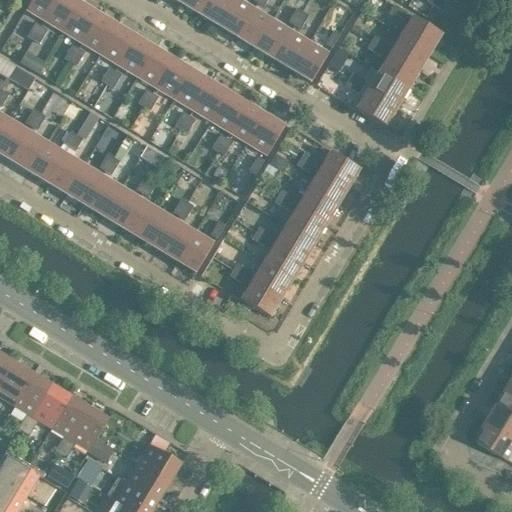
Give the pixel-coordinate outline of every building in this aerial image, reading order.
[(32,0),(26,10),(45,21),(57,0),(32,0)] [(63,32),(81,4),(75,0),(57,0),(45,21),(63,32)] [(200,15),(209,0),(183,0),(181,4),(200,15)] [(218,26),(234,0),(209,0),(200,15),(218,26)] [(240,0),(234,0),(218,26),(237,38),(254,9),(240,0)] [(438,11),(444,0),(436,0),(432,7),(438,11)] [(81,4),(63,32),(82,44),(99,15),(81,4)] [(402,19),(406,12),(392,4),(388,11),(402,19)] [(298,7),(289,20),(296,24),(304,10),(298,7)] [(254,9),(237,38),(255,49),(273,20),(254,9)] [(302,28),(310,14),(304,10),(296,24),(302,28)] [(100,55),(118,26),(99,15),(82,44),(100,55)] [(442,34),(413,16),(401,35),(430,53),(442,34)] [(273,20),(255,49),(274,60),(291,31),(273,20)] [(35,24),(26,38),(33,42),(41,28),(35,24)] [(119,66),(136,37),(118,26),(100,55),(119,66)] [(39,46),(47,32),(41,28),(33,42),(39,46)] [(333,47),(341,33),(335,29),(327,43),(333,47)] [(291,31),(274,60),(292,71),(310,42),(291,31)] [(388,44),(375,35),(371,42),(384,50),(388,44)] [(390,54),(419,71),(430,53),(401,35),(390,54)] [(137,77),(155,48),(136,37),(119,66),(137,77)] [(311,82),(329,54),(310,42),(292,71),(311,82)] [(367,48),(380,57),(384,50),(371,42),(367,48)] [(72,47),(63,60),(70,64),(78,50),(72,47)] [(155,48),(137,77),(156,88),(173,59),(155,48)] [(76,68),(84,54),(78,50),(70,64),(76,68)] [(419,71),(390,54),(379,72),(408,90),(419,71)] [(0,56),(0,73),(6,77),(4,81),(1,80),(0,81),(0,86),(4,89),(9,79),(17,67),(0,56)] [(40,59),(33,71),(39,74),(46,63),(40,59)] [(173,59),(156,88),(174,100),(192,71),(173,59)] [(17,67),(9,79),(28,90),(36,78),(17,67)] [(109,69),(100,83),(106,87),(115,73),(109,69)] [(192,71),(174,100),(193,111),(210,82),(192,71)] [(365,81),(351,72),(347,78),(361,87),(365,81)] [(408,90),(379,72),(368,91),(397,108),(408,90)] [(113,90),(121,77),(115,73),(106,87),(113,90)] [(344,85),(357,93),(361,87),(347,78),(344,85)] [(210,82),(193,111),(211,122),(229,93),(210,82)] [(0,105),(2,107),(10,93),(4,89),(0,95),(0,105)] [(356,110),(385,127),(397,108),(368,91),(356,110)] [(146,92),(137,105),(143,109),(152,95),(146,92)] [(229,93),(211,122),(230,133),(247,104),(229,93)] [(150,113),(158,99),(152,95),(143,109),(150,113)] [(247,104),(230,133),(248,144),(266,115),(247,104)] [(35,108),(27,121),(33,125),(41,111),(35,108)] [(39,129),(47,115),(41,111),(33,125),(39,129)] [(0,137),(10,121),(0,114),(0,137)] [(183,114),(174,128),(180,131),(189,118),(183,114)] [(267,156),(285,127),(266,115),(248,144),(267,156)] [(187,135),(195,121),(189,118),(180,131),(187,135)] [(0,154),(11,161),(29,132),(10,121),(0,137),(0,154)] [(70,147),(78,134),(72,130),(59,151),(66,154),(70,147)] [(30,172),(47,143),(29,132),(11,161),(30,172)] [(76,151),(84,138),(78,134),(70,147),(76,151)] [(220,136),(211,150),(217,154),(226,140),(220,136)] [(224,157),(232,144),(226,140),(217,154),(224,157)] [(48,183),(66,154),(59,151),(47,143),(30,172),(48,183)] [(147,146),(141,156),(158,167),(164,157),(147,146)] [(109,152),(101,166),(107,170),(115,156),(109,152)] [(316,160),(303,152),(299,158),(313,166),(316,160)] [(360,169),(331,152),(320,170),(349,188),(360,169)] [(67,195),(84,166),(66,154),(48,183),(67,195)] [(276,154),(269,164),(278,169),(280,171),(286,160),(276,154)] [(113,174),(121,160),(115,156),(107,170),(113,174)] [(295,164),(309,173),(313,166),(299,158),(295,164)] [(255,176),(263,163),(257,159),(248,172),(255,176)] [(84,166),(67,195),(85,206),(103,177),(84,166)] [(308,189),(337,206),(349,188),(320,170),(308,189)] [(146,175),(138,188),(144,192),(152,178),(146,175)] [(103,177),(85,206),(104,217),(121,188),(103,177)] [(150,196),(158,182),(152,178),(144,192),(150,196)] [(121,188),(104,217),(122,228),(140,199),(121,188)] [(294,197),(280,189),(277,195),(290,203),(294,197)] [(297,207),(326,225),(337,206),(308,189),(297,207)] [(273,201),(287,209),(290,203),(277,195),(273,201)] [(183,197),(175,211),(181,214),(189,201),(183,197)] [(140,199),(122,228),(141,239),(158,210),(140,199)] [(187,218),(195,204),(189,201),(181,214),(187,218)] [(286,226),(315,243),(326,225),(297,207),(286,226)] [(158,210),(141,239),(159,250),(177,221),(158,210)] [(218,237),(226,223),(220,219),(212,233),(218,237)] [(177,221),(159,250),(178,261),(195,232),(177,221)] [(272,234),(258,226),(254,232),(268,240),(272,234)] [(315,243),(286,226),(275,244),(304,262),(315,243)] [(197,273),(214,244),(195,232),(178,261),(197,273)] [(251,238),(264,246),(268,240),(254,232),(251,238)] [(226,242),(222,250),(231,255),(236,248),(226,242)] [(304,262),(275,244),(264,263),(293,280),(304,262)] [(249,271),(236,263),(232,269),(246,277),(249,271)] [(293,280),(264,263),(253,281),(282,299),(293,280)] [(228,275),(242,283),(246,277),(232,269),(228,275)] [(241,300),(270,318),(282,299),(253,281),(241,300)] [(0,354),(0,388),(15,364),(0,354)] [(15,364),(0,388),(0,397),(15,406),(34,375),(15,364)] [(27,414),(18,429),(24,433),(52,386),(34,375),(15,406),(27,414)] [(30,436),(39,421),(52,428),(71,397),(52,386),(24,433),(30,436)] [(511,387),(509,386),(498,405),(511,413),(511,387)] [(64,436),(55,452),(61,455),(89,408),(71,397),(52,428),(64,436)] [(511,413),(498,405),(487,423),(511,438),(511,413)] [(67,458),(76,443),(90,451),(109,420),(89,408),(61,455),(67,458)] [(508,461),(511,454),(511,438),(487,423),(476,442),(479,444),(498,455),(491,466),(498,471),(505,459),(508,461)] [(156,435),(150,445),(163,453),(169,443),(156,435)] [(90,451),(89,453),(106,463),(114,450),(97,439),(90,451)] [(185,485),(173,478),(181,464),(163,453),(150,445),(138,465),(181,491),(185,485)] [(39,476),(8,457),(0,469),(0,478),(27,495),(39,476)] [(88,459),(83,468),(97,476),(102,468),(88,459)] [(166,489),(178,496),(181,491),(138,465),(127,483),(158,502),(166,489)] [(60,467),(52,479),(67,488),(75,476),(60,467)] [(0,504),(12,511),(17,511),(27,495),(0,478),(0,504)] [(151,511),(158,502),(127,483),(116,502),(132,511),(151,511)] [(74,487),(69,495),(82,503),(87,496),(74,487)] [(51,496),(45,506),(53,511),(59,501),(51,496)] [(132,511),(116,502),(109,511),(132,511)]
